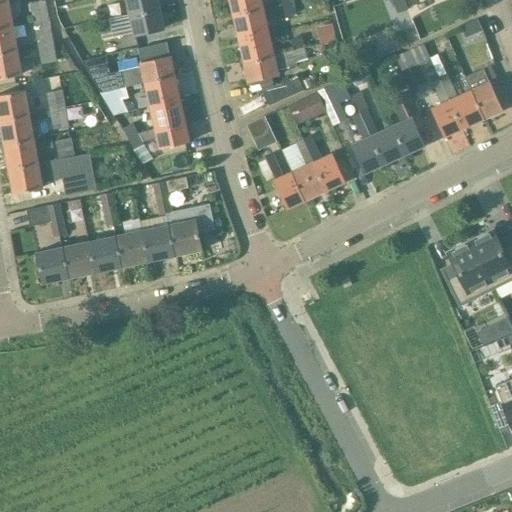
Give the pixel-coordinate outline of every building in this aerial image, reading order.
[(125,0),(129,14),(159,7),(157,0),(125,0)] [(229,0),(234,18),(264,11),(261,0),(229,0)] [(391,0),(396,13),(408,9),(405,0),(391,0)] [(29,4),(33,22),(48,19),(45,1),(29,4)] [(0,3),(0,27),(13,26),(8,2),(0,3)] [(282,6),(285,16),(306,11),(304,2),(294,4),(282,6)] [(129,14),(134,36),(164,29),(159,7),(129,14)] [(96,11),(98,21),(110,18),(109,9),(96,11)] [(234,18),(239,39),(269,32),(264,11),(234,18)] [(98,21),(100,32),(113,30),(110,18),(98,21)] [(33,22),(37,46),(53,43),(48,19),(33,22)] [(0,27),(0,52),(17,50),(13,26),(0,27)] [(269,32),(239,39),(244,62),(274,55),(274,54),(269,32)] [(290,39),(292,49),(304,46),(302,36),(290,39)] [(37,46),(41,64),(56,61),(53,43),(37,46)] [(274,55),(244,62),(249,81),(279,74),(278,70),(297,66),(296,62),(307,59),(304,46),(292,49),(274,54),(274,55)] [(0,52),(0,78),(22,75),(17,50),(0,52)] [(145,82),(174,75),(170,56),(140,63),(141,65),(110,73),(106,56),(82,61),(101,91),(113,89),(125,87),(125,86),(145,82)] [(502,110),(490,82),(489,82),(484,69),(464,78),(470,91),(482,119),(502,110)] [(446,73),(440,76),(464,127),(482,119),(470,91),(457,96),(446,73)] [(150,105),(180,99),(174,75),(145,82),(150,105)] [(262,90),(269,105),(304,89),(297,75),(262,90)] [(464,127),(440,76),(430,80),(440,104),(431,108),(444,136),(464,127)] [(340,80),(316,92),(326,112),(332,125),(345,118),(338,102),(349,97),(341,81),(340,80)] [(127,97),(125,87),(113,89),(115,100),(127,97)] [(0,94),(0,120),(29,115),(24,90),(0,94)] [(46,93),(49,111),(64,109),(61,90),(46,93)] [(287,106),(296,126),(326,112),(316,92),(287,106)] [(391,126),(404,154),(424,145),(411,117),(409,118),(403,107),(411,103),(406,92),(389,99),(400,123),(391,126)] [(150,105),(155,126),(185,120),(180,99),(150,105)] [(49,111),(53,129),(68,126),(64,109),(49,111)] [(368,109),(362,112),(385,163),(404,154),(391,126),(383,130),(379,132),(368,109)] [(352,144),(365,172),(385,163),(362,112),(352,116),(363,139),(352,144)] [(0,120),(4,145),(33,139),(29,115),(0,120)] [(273,134),(264,116),(246,125),(255,143),(273,134)] [(155,126),(160,148),(190,141),(185,120),(155,126)] [(122,129),(124,133),(137,130),(133,123),(122,129)] [(124,133),(132,149),(144,143),(137,130),(124,133)] [(301,140),(325,191),(345,182),(332,154),(321,158),(311,136),(301,140)] [(58,159),(74,156),(71,138),(55,140),(58,159)] [(4,145),(9,168),(38,163),(33,139),(4,145)] [(293,171),(306,200),(325,191),(301,140),(295,143),(305,166),(293,171)] [(273,180),(286,208),(306,200),(293,171),(283,176),(272,153),(264,157),(274,180),(273,180)] [(62,178),(65,195),(95,190),(89,154),(74,156),(58,159),(38,163),(9,168),(13,193),(42,188),(41,182),(62,178)] [(166,181),(152,184),(155,199),(169,196),(166,181)] [(113,192),(99,195),(103,210),(116,208),(113,192)] [(169,196),(155,199),(159,215),(173,212),(169,196)] [(50,222),(63,219),(60,203),(46,205),(50,222)] [(50,222),(46,205),(26,209),(30,226),(50,222)] [(214,228),(209,205),(166,214),(169,224),(169,225),(175,255),(202,250),(198,231),(214,228)] [(116,208),(103,210),(106,226),(119,223),(116,208)] [(50,222),(53,236),(66,234),(63,219),(50,222)] [(142,230),(149,261),(175,255),(169,225),(142,230)] [(116,236),(123,267),(149,261),(142,230),(116,236)] [(493,231),(470,242),(493,288),(511,278),(511,248),(503,252),(493,231)] [(90,241),(96,272),(123,267),(116,236),(90,241)] [(62,247),(69,278),(96,272),(90,241),(62,247)] [(493,288),(470,242),(448,253),(459,274),(447,280),(459,305),(493,288)] [(36,253),(43,284),(69,278),(62,247),(36,253)] [(506,337),(496,341),(499,349),(509,345),(506,337)] [(511,378),(495,386),(511,428),(511,378)]
